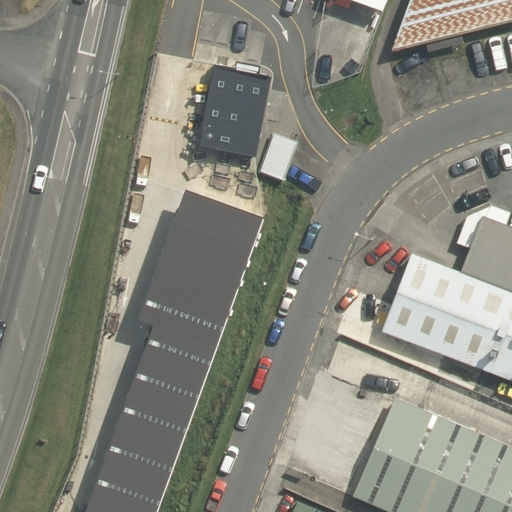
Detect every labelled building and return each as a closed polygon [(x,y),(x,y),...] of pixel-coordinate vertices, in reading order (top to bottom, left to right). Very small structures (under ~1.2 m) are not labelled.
[(511,0),(432,0),(412,55),(511,29),(511,0)] [(215,65),(199,146),(254,157),(257,157),(272,77),(215,65)] [(274,133),(259,171),(282,180),(297,142),(274,133)] [(262,217),(186,190),(139,320),(155,326),(87,511),(157,511),(265,218),(262,217)] [(414,254),(383,331),(511,380),(511,225),(507,223),(511,213),(493,207),(467,216),(456,243),(471,248),(461,273),(414,254)] [(353,496),(390,511),(511,511),(511,447),(395,398),(353,496)] [(293,511),(320,511),(298,502),(293,511)]
